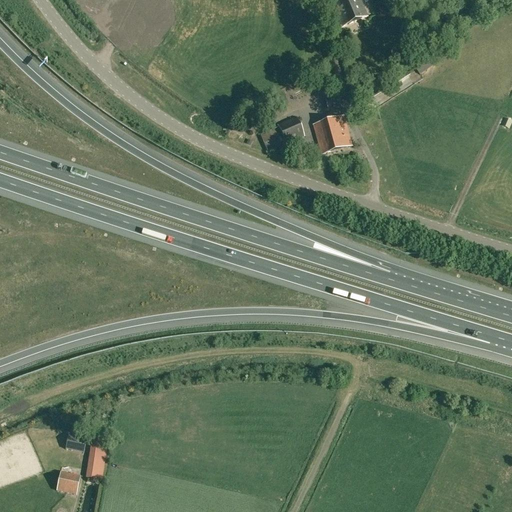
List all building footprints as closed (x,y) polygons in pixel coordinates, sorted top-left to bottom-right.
[(329,0),(342,27),(367,17),(360,0),(329,0)] [(415,67),(420,74),(434,66),(429,59),(415,67)] [(325,99),(328,109),(341,106),(338,96),(325,99)] [(245,113),(242,108),(231,113),(234,119),(245,113)] [(278,126),(279,128),(261,136),(268,153),(305,137),(296,117),(278,126)] [(322,155),(352,147),(344,117),(314,125),(322,155)] [(511,123),(511,121),(505,118),(501,126),(509,129),(511,123)] [(93,437),(86,478),(103,480),(109,439),(93,437)] [(87,441),(85,441),(68,438),(68,442),(66,449),(84,453),(87,441)] [(61,474),(57,492),(77,496),(80,477),(61,474)]
